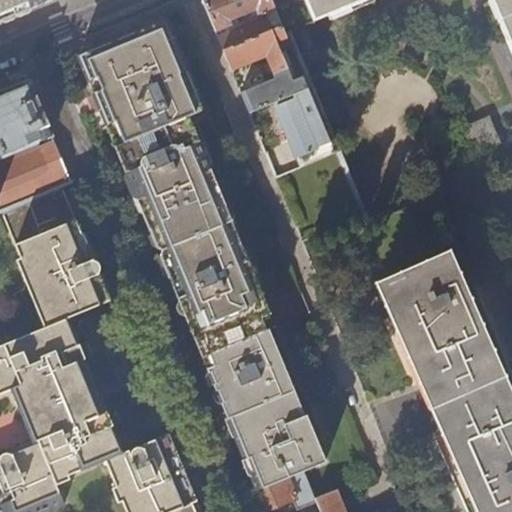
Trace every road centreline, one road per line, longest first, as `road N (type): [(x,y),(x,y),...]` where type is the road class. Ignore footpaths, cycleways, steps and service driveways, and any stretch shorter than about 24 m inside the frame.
road 1 (residential): [(177,0),(372,461)]
road 2 (residential): [(0,57),(139,0)]
